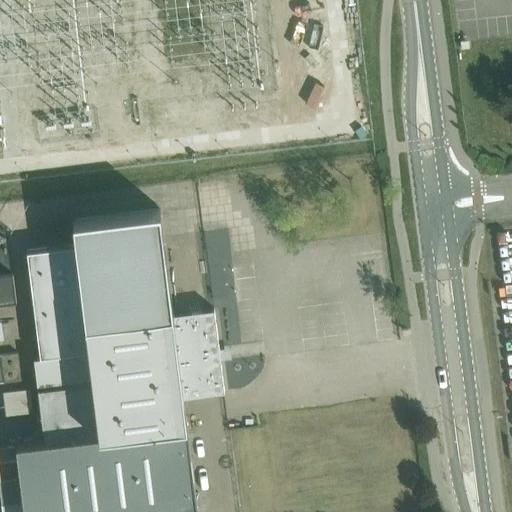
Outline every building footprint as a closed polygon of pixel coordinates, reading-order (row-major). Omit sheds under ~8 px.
[(164,511),(196,508),(186,424),(182,396),(224,390),(214,307),(172,312),(159,208),(73,219),(76,244),(27,250),(40,356),(33,357),(37,387),(44,440),(16,443),(20,475),(0,477),(0,489),(1,501),(2,511),(164,511)] [(0,303),(16,302),(13,274),(0,275),(0,303)] [(3,313),(4,335),(17,335),(16,312),(3,313)] [(0,353),(0,381),(21,379),(17,352),(0,353)] [(0,473),(18,472),(14,446),(0,447),(0,473)]
